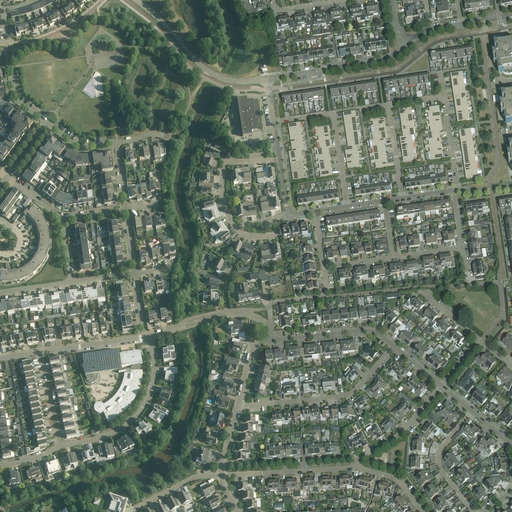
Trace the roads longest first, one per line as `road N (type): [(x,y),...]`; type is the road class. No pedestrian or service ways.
road 1 (residential): [(238,406),(345,397),(392,345)]
road 2 (unclassified): [(60,448),(110,435),(140,413),(153,366),(149,335)]
road 3 (residential): [(266,79),(211,74),(134,0)]
road 4 (residential): [(273,123),(332,111),(346,207)]
road 5 (residential): [(266,79),(388,59),(408,44)]
road 6 (residential): [(221,476),(353,467)]
road 7 (residential): [(272,340),(366,331),(392,345)]
road 8 (residential): [(236,228),(223,204),(225,164),(279,160)]
road 9 (residential): [(471,511),(437,456),(470,411)]
road 10 (residential): [(353,467),(399,434),(440,386)]
